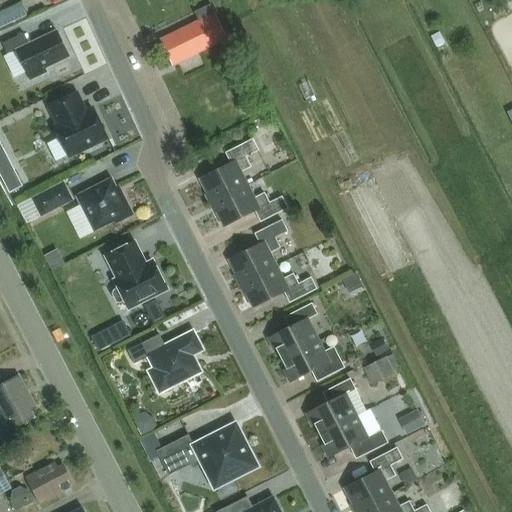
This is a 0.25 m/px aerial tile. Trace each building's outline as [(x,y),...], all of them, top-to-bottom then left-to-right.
[(22,3),(0,13),(0,27),(28,15),(22,3)] [(215,14),(162,39),(174,65),(229,38),(215,14)] [(69,57),(57,31),(29,44),(24,34),(3,44),(8,55),(17,50),(30,80),(46,73),(44,69),(69,57)] [(440,32),(431,37),(437,48),(446,43),(440,32)] [(76,93),(50,105),(59,126),(55,128),(67,156),(85,147),(88,148),(99,143),(100,140),(107,137),(94,110),(85,114),(76,93)] [(232,164),(200,180),(212,203),(249,185),(242,172),(252,167),(247,157),(259,150),(253,139),(226,153),(232,164)] [(16,172),(3,179),(10,194),(24,186),(16,172)] [(117,188),(112,178),(77,196),(95,231),(116,221),(117,223),(134,215),(119,187),(117,188)] [(42,216),(73,200),(64,183),(33,198),(42,216)] [(249,185),(212,203),(224,227),(256,211),(259,216),(261,222),(288,208),(283,196),(270,203),(265,193),(255,198),(249,185)] [(261,245),(229,261),(241,284),(278,266),(271,252),(281,248),(276,237),(288,231),(282,220),(255,234),(258,239),(261,245)] [(134,243),(108,256),(120,279),(116,281),(120,289),(116,291),(115,294),(118,302),(122,303),(126,300),(130,307),(167,288),(154,262),(144,267),(141,261),(143,260),(134,243)] [(278,266),(241,284),(253,307),(285,291),(287,297),(290,302),(317,289),(312,277),(299,283),(294,273),(284,278),(278,266)] [(157,300),(145,307),(154,324),(166,318),(157,300)] [(291,328),(269,339),(275,350),(277,348),(283,359),(319,340),(308,319),(318,314),(313,303),(290,315),(295,325),(291,328)] [(101,348),(135,335),(129,319),(95,332),(101,348)] [(202,349),(194,334),(193,333),(167,347),(160,335),(128,351),(135,364),(150,357),(157,370),(152,372),(161,391),(166,388),(167,390),(180,383),(180,382),(200,372),(191,355),(202,349)] [(390,351),(383,338),(371,345),(378,358),(390,351)] [(319,340),(283,359),(288,369),(285,370),(291,382),(312,371),(317,368),(322,379),(345,367),(335,346),(325,351),(319,340)] [(394,354),(364,369),(373,386),(396,374),(395,373),(402,370),(394,354)] [(32,411),(38,408),(21,376),(0,387),(0,411),(11,432),(36,418),(32,411)] [(329,403),(307,414),(313,425),(316,424),(321,434),(357,416),(367,411),(356,389),(351,379),(328,390),(333,401),(329,403)] [(419,410),(405,417),(413,433),(414,432),(427,425),(419,410)] [(357,416),(321,434),(326,444),(323,446),(329,457),(351,446),(355,444),(361,456),(388,442),(382,430),(381,430),(368,437),(357,416)] [(162,449),(158,451),(161,457),(170,476),(179,471),(173,459),(184,453),(190,465),(201,460),(207,471),(216,489),(233,480),(246,473),(247,470),(255,466),(249,452),(250,449),(245,440),(242,439),(236,427),(195,447),(189,435),(162,449)] [(376,472),(345,489),(357,511),(393,493),(387,480),(396,475),(391,465),(403,459),(397,447),(370,461),(373,467),(376,472)] [(40,503),(74,485),(63,465),(58,468),(55,462),(27,477),(40,503)] [(0,489),(9,485),(0,468),(0,489)] [(233,480),(216,489),(221,499),(238,490),(233,480)] [(16,511),(36,502),(31,492),(21,487),(13,492),(11,502),(16,511)] [(393,493),(357,511),(431,511),(427,504),(415,511),(410,501),(400,506),(393,493)] [(248,496),(216,511),(280,511),(273,499),(254,508),(248,496)]
